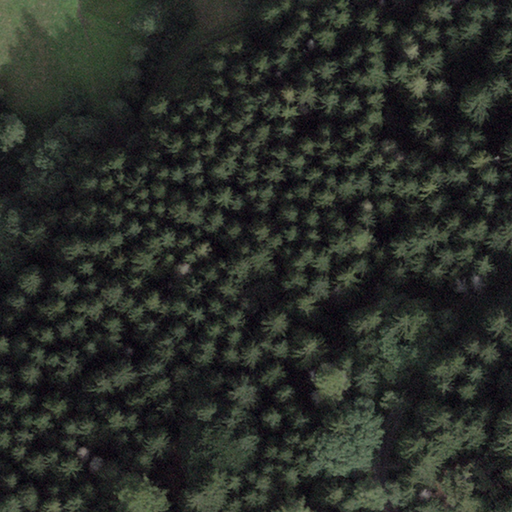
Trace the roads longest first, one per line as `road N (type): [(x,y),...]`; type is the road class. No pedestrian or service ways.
road 1 (track): [(286,0),(180,52),(120,148),(103,137),(89,83)]
road 2 (track): [(394,511),(397,398),(511,284)]
